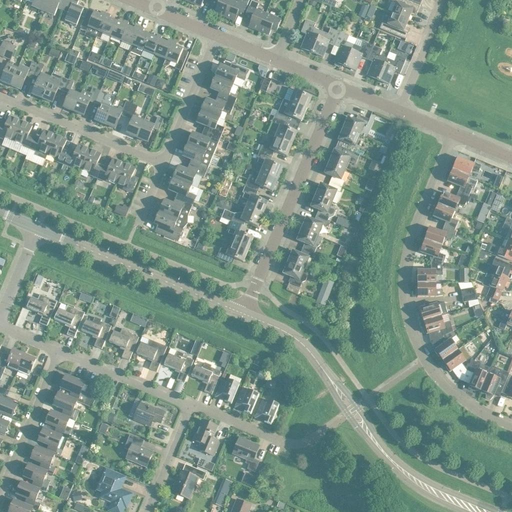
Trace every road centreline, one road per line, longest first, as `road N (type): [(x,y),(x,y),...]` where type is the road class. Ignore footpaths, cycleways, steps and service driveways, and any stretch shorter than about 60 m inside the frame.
road 1 (residential): [(449,132),(410,236),(405,319),(423,359),(464,399),(511,419)]
road 2 (residential): [(245,315),(336,83)]
road 3 (tertiary): [(245,315),(37,229)]
road 4 (residential): [(163,164),(0,97)]
road 5 (residential): [(0,489),(55,350)]
road 6 (residential): [(191,407),(55,350)]
road 7 (residential): [(163,164),(214,35)]
road 8 (tertiary): [(464,506),(408,477),(367,431)]
